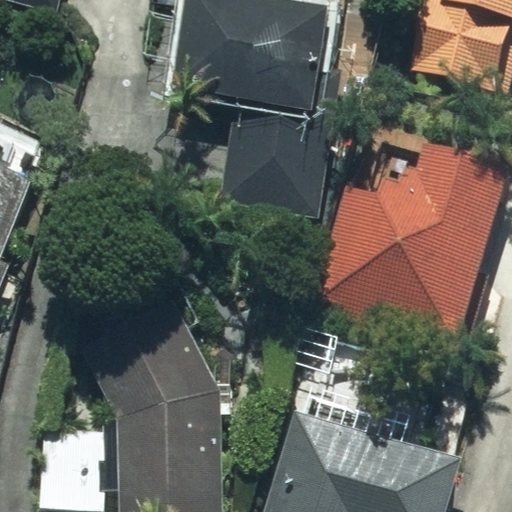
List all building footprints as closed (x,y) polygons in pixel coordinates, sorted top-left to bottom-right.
[(68,0),(21,0),(63,14),(68,0)] [(262,0),(201,0),(188,110),(238,116),(226,209),(326,221),(337,128),(328,127),(341,19),(262,9),(262,0)] [(428,12),(408,78),(502,106),(511,71),(511,0),(421,0),(419,9),(428,12)] [(0,319),(18,279),(15,277),(50,199),(35,192),(50,159),(0,136),(0,319)] [(511,220),(511,191),(372,145),(314,318),(463,368),(511,220)] [(173,288),(77,338),(128,428),(128,435),(77,433),(76,451),(50,451),(48,511),(112,511),(112,503),(126,504),(125,511),(232,511),(236,398),(173,288)] [(457,511),(470,473),(295,420),(266,511),(457,511)]
